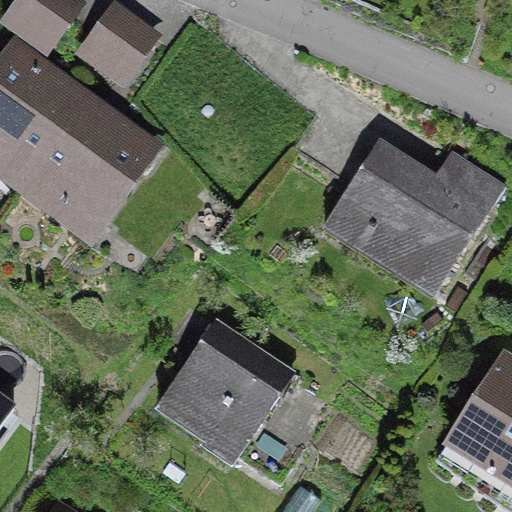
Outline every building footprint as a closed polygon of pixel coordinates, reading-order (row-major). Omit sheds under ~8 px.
[(55,20),(31,0),(27,0),(9,21),(35,43),(55,20)] [(130,48),(100,25),(80,52),(110,74),(130,48)] [(0,159),(24,177),(83,97),(18,49),(0,73),(0,159)] [(152,148),(83,97),(24,177),(92,228),(152,148)] [(511,206),(511,192),(405,128),(331,249),(445,317),(511,206)] [(307,386),(218,330),(159,425),(247,480),(307,386)] [(511,511),(511,362),(510,361),(442,468),(511,511)] [(0,432),(13,415),(0,404),(0,432)] [(70,511),(55,502),(48,511),(70,511)]
